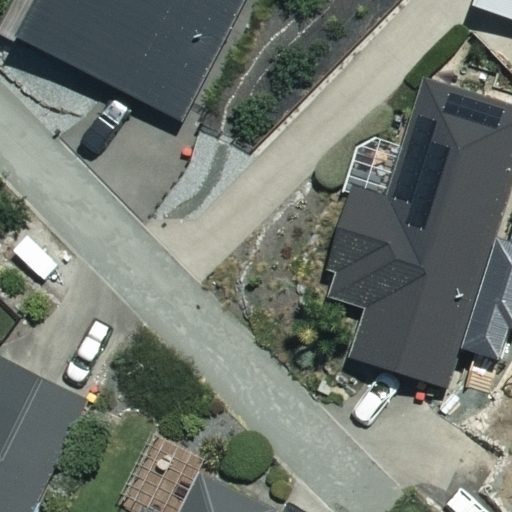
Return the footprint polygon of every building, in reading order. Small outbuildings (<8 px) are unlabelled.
[(51,0),(27,46),(178,126),(243,0),(51,0)] [(511,0),(480,0),(477,10),(511,21),(511,0)] [(511,179),(511,114),(427,87),(389,205),(357,195),(324,295),(364,308),(348,357),(444,389),(511,179)] [(0,511),(30,511),(83,405),(0,363),(0,511)] [(273,511),(202,478),(186,511),(273,511)]
